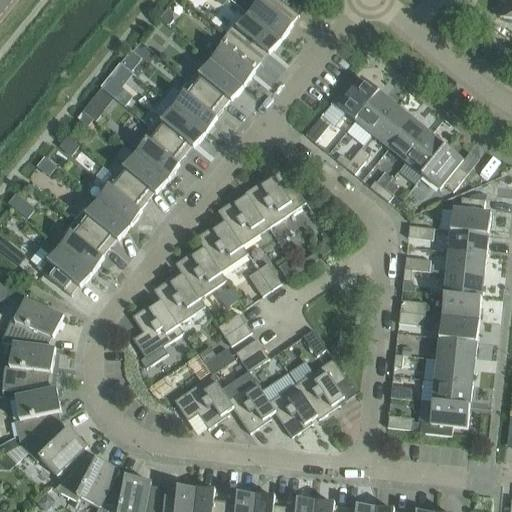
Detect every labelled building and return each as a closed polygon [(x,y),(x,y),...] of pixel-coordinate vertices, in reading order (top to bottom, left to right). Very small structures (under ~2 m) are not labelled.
[(256,7),(248,16),(281,43),(289,34),(287,32),(298,19),(299,18),(276,0),(255,0),(253,4),(256,7)] [(511,0),(501,0),(500,19),(511,20),(511,0)] [(237,23),(226,37),(260,65),(271,51),(274,53),(281,43),(248,16),(240,26),(237,23)] [(219,53),(211,63),(244,90),(251,80),(249,79),(260,65),(226,37),(215,50),(219,53)] [(199,70),(188,83),(222,111),(234,97),(236,99),(244,90),(211,63),(203,73),(199,70)] [(313,84),(321,97),(330,91),(322,78),(313,84)] [(355,124),(376,98),(372,95),(375,91),(362,80),(338,110),(355,124)] [(181,100),(173,110),(206,136),(213,127),(211,125),(222,111),(188,83),(177,97),(181,100)] [(376,98),(355,124),(372,137),(396,108),(384,98),(381,102),(376,98)] [(96,123),(103,114),(90,104),(83,113),(96,123)] [(396,108),(372,137),(389,151),(410,126),(405,122),(408,118),(396,108)] [(161,116),(150,130),(185,158),(196,144),(198,146),(206,136),(173,110),(165,119),(161,116)] [(331,126),(321,118),(306,138),(315,145),(331,126)] [(414,129),(410,126),(389,151),(406,165),(429,135),(417,125),(414,129)] [(185,158),(150,130),(139,143),(143,146),(135,156),(168,183),(176,174),(173,172),(185,158)] [(429,135),(406,165),(422,178),(443,153),(438,149),(442,145),(429,135)] [(361,151),(350,164),(345,170),(354,177),(370,158),(361,151)] [(443,153),(422,178),(440,192),(444,187),(453,195),(468,176),(467,175),(466,176),(458,170),(463,163),(451,153),(448,157),(443,153)] [(124,163),(113,177),(147,205),(158,191),(160,192),(168,183),(135,156),(127,166),(124,163)] [(345,170),(350,164),(341,156),(336,163),(345,170)] [(105,193),(97,203),(130,230),(138,220),(136,218),(147,205),(113,177),(102,190),(105,193)] [(306,206),(293,186),(292,186),(292,187),(284,193),(277,183),(270,188),(266,182),(245,196),(247,199),(269,231),(306,206)] [(375,184),(370,190),(379,197),(384,191),(375,184)] [(393,199),(384,191),(379,197),(388,205),(393,199)] [(247,199),(249,202),(243,206),(239,200),(218,214),(225,225),(226,225),(242,249),(242,248),(243,249),(269,231),(247,199)] [(454,211),(451,233),(483,237),(484,231),(489,231),(491,215),(483,214),(484,204),(485,204),(485,203),(461,200),(460,212),(454,211)] [(130,230),(97,203),(90,213),(86,210),(75,223),(109,251),(120,237),(123,239),(130,230)] [(68,240),(60,250),(93,276),(100,267),(98,265),(109,251),(75,223),(64,237),(68,240)] [(226,225),(225,225),(228,229),(222,233),(218,226),(196,240),(204,252),(204,251),(220,275),(221,275),(248,257),(243,249),(242,248),(242,249),(226,225)] [(409,228),(408,240),(433,243),(434,231),(409,228)] [(483,237),(451,233),(449,255),(486,259),(488,243),(483,243),(483,237)] [(324,256),(334,249),(327,239),(323,239),(319,255),(324,256)] [(93,276),(60,250),(52,259),(48,256),(37,270),(72,299),(72,298),(72,297),(83,284),(85,286),(93,276)] [(204,251),(204,252),(206,255),(201,259),(196,252),(175,266),(183,278),(183,277),(199,301),(200,301),(200,302),(227,284),(221,275),(220,275),(204,251)] [(449,255),(447,276),(479,280),(479,274),(484,274),(486,259),(449,255)] [(431,263),(405,260),(404,272),(412,273),(429,274),(431,263)] [(297,272),(290,261),(283,266),(290,277),(297,272)] [(268,266),(258,272),(272,293),(282,286),(268,266)] [(272,293),(258,272),(248,279),(262,300),(272,293)] [(412,273),(404,272),(403,283),(411,284),(412,273)] [(479,280),(447,276),(444,298),(481,302),(483,286),(478,286),(479,280)] [(183,277),(183,278),(185,281),(179,285),(175,279),(154,293),(161,304),(162,304),(178,328),(178,327),(179,328),(206,310),(200,302),(200,301),(199,301),(183,277)] [(24,305),(25,302),(28,296),(11,289),(7,297),(24,305)] [(481,302),(444,298),(442,319),(479,323),(481,302)] [(47,350),(55,333),(58,334),(64,319),(25,302),(24,305),(16,324),(11,322),(1,345),(13,347),(13,346),(47,350)] [(426,305),(401,303),(400,315),(425,317),(426,305)] [(162,304),(161,304),(164,308),(158,312),(153,305),(132,319),(143,335),(134,341),(134,340),(133,341),(145,360),(141,363),(146,371),(168,357),(164,350),(185,337),(179,328),(178,327),(178,328),(162,304)] [(245,325),(239,315),(218,329),(225,339),(245,325)] [(400,315),(398,326),(423,329),(425,317),(400,315)] [(479,323),(442,319),(439,341),(477,345),(479,323)] [(252,335),(245,325),(225,339),(231,349),(252,335)] [(313,332),(303,339),(316,359),(327,352),(313,332)] [(477,345),(439,341),(437,362),(469,366),(470,360),(475,360),(477,345)] [(256,342),(235,356),(242,366),(263,352),(256,342)] [(13,346),(13,347),(10,369),(5,369),(2,393),(49,386),(49,385),(48,385),(50,367),(53,367),(55,351),(47,350),(13,346)] [(263,352),(242,366),(249,375),(270,361),(263,352)] [(395,357),(394,369),(412,371),(413,360),(403,359),(403,358),(395,357)] [(333,362),(296,387),(317,419),(317,420),(319,423),(340,408),(338,405),(345,401),(336,388),(345,382),(345,383),(347,382),(333,362)] [(469,366),(437,362),(435,384),(472,388),(474,372),(469,371),(469,366)] [(227,401),(221,390),(212,378),(175,404),(188,424),(189,423),(188,422),(197,416),(208,432),(229,418),(225,411),(231,408),(233,411),(234,411),(227,401)] [(173,387),(168,379),(150,390),(156,398),(173,387)] [(254,382),(234,396),(227,386),(221,390),(227,401),(234,411),(233,411),(250,436),(271,422),(267,416),(273,412),(275,416),(276,416),(269,405),(254,382)] [(472,388),(435,384),(432,405),(465,409),(465,403),(470,403),(472,388)] [(296,387),(269,405),(276,416),(275,416),(292,441),(313,426),(309,420),(314,416),(317,420),(317,419),(296,387)] [(392,389),(390,400),(411,403),(412,391),(392,389)] [(20,447),(61,426),(57,407),(60,406),(57,390),(15,399),(20,422),(15,423),(20,447)] [(413,421),(388,418),(387,430),(412,433),(412,435),(452,439),(453,429),(467,431),(469,415),(464,414),(465,409),(432,405),(430,426),(421,425),(421,426),(413,426),(413,421)] [(74,440),(61,426),(20,447),(37,465),(41,462),(57,479),(88,449),(76,438),(74,440)] [(116,480),(120,473),(105,465),(104,468),(87,459),(88,459),(87,458),(54,492),(77,504),(79,500),(100,511),(115,480),(116,480)] [(100,511),(98,511),(145,511),(151,484),(135,481),(134,484),(116,480),(115,480),(100,511)] [(460,498),(459,483),(446,484),(446,499),(460,498)] [(194,511),(197,491),(185,490),(184,493),(167,491),(167,490),(166,490),(163,511),(194,511)] [(197,491),(194,511),(224,511),(226,497),(209,495),(209,492),(197,491)] [(45,511),(54,503),(46,495),(37,505),(43,511),(45,511)] [(244,499),(226,497),(224,511),(254,511),(256,497),(244,496),(244,499)] [(256,497),(254,511),(285,511),(286,503),(268,502),(269,499),(256,497)] [(304,505),(286,503),(285,511),(315,511),(316,504),(304,502),(304,505)]
